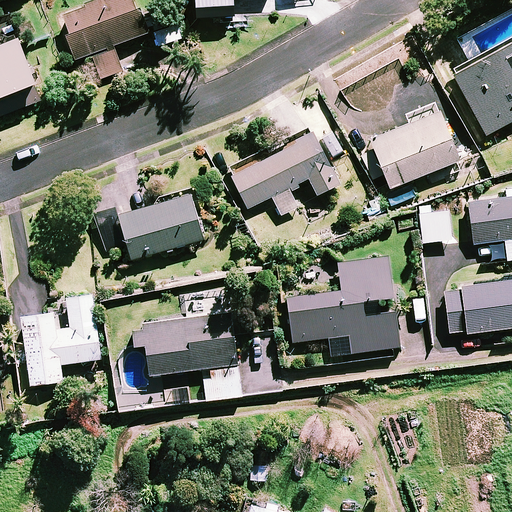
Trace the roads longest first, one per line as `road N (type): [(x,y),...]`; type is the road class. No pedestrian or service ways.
road 1 (residential): [(0,189),(195,110),(403,0)]
road 2 (residential): [(400,511),(375,443),(338,401),(202,412),(128,431),(120,456),(129,511)]
road 3 (residential): [(297,380),(511,349)]
